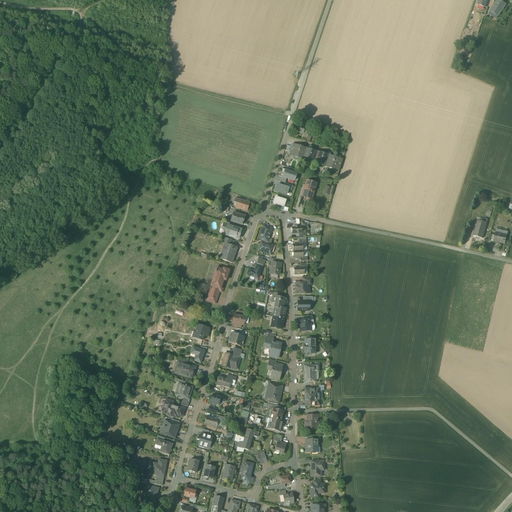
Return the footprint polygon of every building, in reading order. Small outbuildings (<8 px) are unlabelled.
[(504,5),(497,0),(493,7),(501,12),(504,5)] [(501,12),(493,7),(490,12),(494,15),(498,17),(501,12)] [(478,13),(471,11),(469,17),(471,17),(476,19),(478,13)] [(305,128),(298,125),(295,132),(303,135),(311,138),(312,133),(304,131),(305,128)] [(304,148),(297,146),(296,148),(294,154),(293,157),(300,159),(303,149),(304,148)] [(308,151),(303,149),(300,159),(305,160),(308,151)] [(315,152),(308,150),(308,151),(305,160),(312,162),(313,160),(314,154),(315,152)] [(326,155),(320,153),(319,156),(317,161),(316,164),(323,166),(324,163),(326,158),(326,155)] [(337,159),(331,157),(330,159),(328,165),(327,167),(334,169),(335,167),(336,161),(337,159)] [(296,174),(282,169),(279,177),(294,181),(296,174)] [(316,184),(307,181),(302,197),(311,199),(313,193),(312,193),(313,188),(315,188),(316,184)] [(283,187),(277,185),(275,191),(286,195),(288,189),(283,187)] [(249,203),(235,198),(234,202),(236,203),(235,206),(235,208),(247,212),(249,203)] [(285,201),(275,198),(273,204),(281,206),(283,207),(285,201)] [(245,216),(233,213),(230,221),(242,225),(245,216)] [(483,219),(481,219),(480,221),(478,220),(473,236),(482,238),(487,219),(484,218),(483,219)] [(296,225),(294,225),(294,227),(292,227),(292,234),(299,234),(302,234),(301,227),(299,227),(299,225),(296,225)] [(231,227),(228,226),(227,229),(225,235),(238,239),(241,230),(231,227)] [(272,229),(264,226),(261,234),(259,239),(264,241),(265,238),(269,239),(272,229)] [(506,237),(496,234),(494,242),(505,244),(506,237)] [(237,248),(229,246),(231,240),(225,238),(223,244),(225,244),(222,253),(224,254),(222,260),(232,264),(237,248)] [(274,247),(261,242),(258,251),(271,255),(274,247)] [(275,263),(272,262),(270,274),(279,276),(281,264),(275,263)] [(256,265),(254,271),(248,269),(246,275),(250,277),(249,280),(253,281),(254,278),(258,279),(263,267),(256,265)] [(210,288),(222,292),(229,271),(218,267),(210,288)] [(302,283),(296,283),(296,293),(302,293),(302,294),(307,294),(306,287),(308,287),(308,283),(302,283)] [(214,292),(208,290),(205,297),(208,298),(208,297),(211,298),(214,292)] [(253,301),(245,299),(246,296),(240,294),(236,305),(238,305),(239,304),(245,306),(244,307),(250,309),(253,301)] [(222,301),(215,299),(215,300),(211,298),(208,297),(208,298),(206,303),(209,304),(208,305),(209,306),(212,308),(210,313),(217,315),(222,301)] [(280,298),(279,298),(273,297),(272,302),(276,303),(276,307),(274,307),(275,308),(273,317),(275,318),(283,319),(285,309),(283,309),(285,299),(284,299),(285,299),(284,299),(280,298)] [(301,311),(306,311),(309,311),(309,303),(309,301),(303,301),(298,301),(298,311),(301,311)] [(245,317),(234,315),(232,322),(234,322),(234,323),(241,325),(243,326),(245,317)] [(283,319),(275,318),(274,323),(272,322),(272,327),(281,329),(283,319)] [(304,320),(300,321),(301,332),(311,331),(310,320),(304,320)] [(210,329),(198,325),(196,333),(195,332),(195,333),(196,333),(194,338),(193,338),(202,341),(205,333),(208,334),(210,329)] [(195,332),(187,330),(185,336),(193,338),(194,338),(196,333),(195,333),(195,332)] [(238,336),(231,334),(229,338),(230,338),(229,343),(241,347),(243,341),(242,341),(243,338),(244,338),(243,338),(238,336)] [(316,340),(305,340),(305,354),(316,354),(316,348),(313,348),(313,341),(316,341),(316,340)] [(281,345),(272,343),(265,342),(264,348),(270,350),(269,356),(278,358),(281,345)] [(200,349),(193,347),(191,353),(196,355),(194,360),(200,362),(204,351),(200,349)] [(232,356),(225,354),(222,364),(230,366),(229,368),(235,370),(237,363),(239,364),(240,358),(238,357),(232,356)] [(185,365),(179,363),(177,371),(180,372),(179,374),(191,378),(194,368),(185,365)] [(275,365),(269,364),(267,370),(272,371),(270,379),(279,381),(283,366),(276,365),(275,364),(275,365)] [(318,366),(305,366),(305,372),(306,372),(306,382),(315,382),(315,375),(313,375),(313,372),(319,372),(318,366)] [(227,379),(219,377),(217,384),(221,385),(221,386),(231,388),(233,380),(227,378),(227,379)] [(185,385),(179,383),(179,384),(178,389),(180,389),(178,396),(189,399),(192,387),(185,385)] [(277,388),(270,387),(270,389),(267,401),(279,404),(282,389),(277,388)] [(319,389),(305,390),(305,406),(311,406),(311,402),(315,401),(315,406),(320,406),(319,389)] [(225,398),(213,394),(213,395),(212,395),(211,397),(212,398),(211,402),(218,404),(219,401),(224,402),(225,398)] [(173,402),(166,400),(161,413),(176,418),(177,416),(182,417),(184,409),(172,404),(173,402)] [(279,410),(273,409),(270,419),(281,422),(284,411),(279,410)] [(311,418),(308,419),(309,423),(306,423),(306,430),(311,430),(311,428),(317,428),(317,423),(319,423),(318,415),(311,416),(311,418)] [(216,418),(207,416),(205,425),(220,429),(221,425),(222,421),(218,420),(218,419),(216,418)] [(247,419),(240,417),(239,423),(245,425),(247,419)] [(281,422),(270,419),(268,429),(281,432),(283,422),(281,422)] [(179,425),(165,421),(163,428),(165,428),(163,435),(175,438),(177,432),(176,432),(179,425)] [(258,433),(247,430),(245,439),(251,441),(252,436),(257,437),(258,433)] [(213,437),(202,434),(200,440),(198,446),(208,449),(210,441),(212,442),(213,437)] [(245,439),(236,434),(232,449),(236,450),(237,447),(238,442),(243,443),(245,439)] [(164,441),(157,439),(156,441),(155,445),(160,446),(161,447),(159,452),(169,455),(171,450),(170,449),(172,444),(173,444),(164,441)] [(251,441),(245,439),(243,443),(238,442),(237,447),(244,449),(248,450),(251,441)] [(314,440),(313,443),(307,443),(307,447),(306,447),(306,452),(311,452),(311,451),(315,451),(315,448),(318,448),(318,440),(314,440)] [(280,444),(277,443),(276,445),(275,446),(276,447),(275,450),(279,452),(279,453),(283,454),(286,445),(283,444),(283,445),(280,444)] [(161,464),(153,463),(151,473),(156,474),(155,478),(157,478),(163,479),(164,475),(166,461),(161,460),(161,461),(161,464)] [(194,461),(190,460),(188,471),(195,473),(198,462),(198,461),(194,460),(194,461)] [(324,461),(311,462),(311,477),(320,476),(320,471),(324,471),(324,461)] [(245,464),(244,464),(243,466),(241,467),(241,470),(241,471),(241,473),(242,474),(241,475),(241,476),(242,479),(244,481),(243,483),(248,486),(251,481),(250,481),(252,478),(250,477),(253,465),(245,462),(245,464)] [(215,467),(206,465),(203,477),(208,478),(208,477),(212,478),(215,467)] [(235,467),(225,465),(223,473),(226,474),(224,478),(232,480),(235,467)] [(289,476),(279,477),(280,484),(284,484),(290,483),(289,476)] [(158,489),(146,485),(142,501),(151,503),(153,497),(155,498),(158,489)] [(313,485),(311,485),(311,490),(310,490),(309,490),(309,491),(309,492),(310,492),(311,493),(311,497),(316,497),(316,492),(321,492),(321,490),(323,490),(323,485),(320,485),(313,485)] [(195,492),(186,489),(184,496),(193,498),(195,492)] [(285,495),(283,495),(284,502),(288,501),(289,504),(294,503),(292,494),(285,495)] [(219,511),(223,498),(216,497),(215,501),(214,501),(213,504),(212,504),(213,504),(212,506),(211,511),(219,511)] [(240,503),(231,500),(227,511),(235,511),(236,511),(235,511),(235,509),(238,509),(240,503)]
